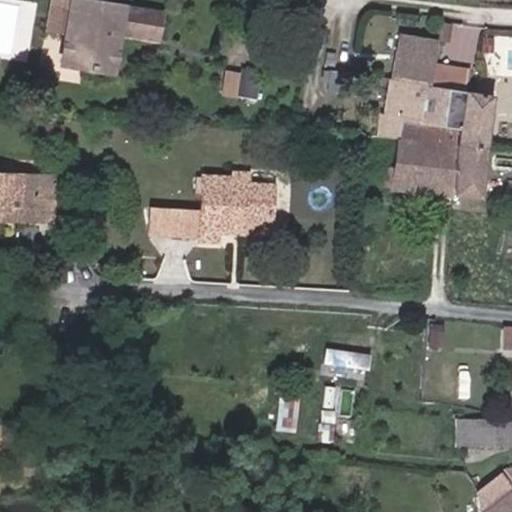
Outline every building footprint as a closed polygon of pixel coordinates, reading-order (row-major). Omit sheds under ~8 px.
[(63,34),(69,0),(52,0),(46,30),(63,34)] [(69,0),(63,34),(57,63),(107,72),(115,32),(152,39),(156,14),(91,1),(91,0),(69,0)] [(445,41),(447,26),(433,24),(431,39),(445,41)] [(493,36),(484,35),(482,52),(491,53),(493,36)] [(428,67),(430,52),(393,46),(384,115),(376,114),(374,135),(397,137),(400,116),(422,119),(426,87),(428,67)] [(345,90),(349,66),(318,61),(316,71),(323,72),(321,86),(345,90)] [(463,92),(466,72),(428,67),(426,87),(463,92)] [(227,69),(225,93),(257,96),(260,72),(227,69)] [(397,137),(481,147),(487,95),(463,92),(426,87),(422,119),(400,116),(397,137)] [(475,196),(481,147),(397,137),(394,161),(382,159),(379,184),(475,196)] [(230,221),(241,221),(270,220),(271,175),(246,175),(246,162),(225,162),(225,169),(196,169),(194,242),(217,241),(218,231),(230,231),(230,221)] [(53,166),(0,164),(0,214),(51,216),(53,166)] [(240,231),(241,221),(230,221),(230,231),(240,231)] [(511,322),(490,321),(490,341),(499,342),(500,346),(511,348),(511,322)] [(510,420),(494,419),(493,443),(509,443),(510,420)] [(511,511),(511,468),(502,471),(478,487),(480,507),(483,511),(511,511)]
